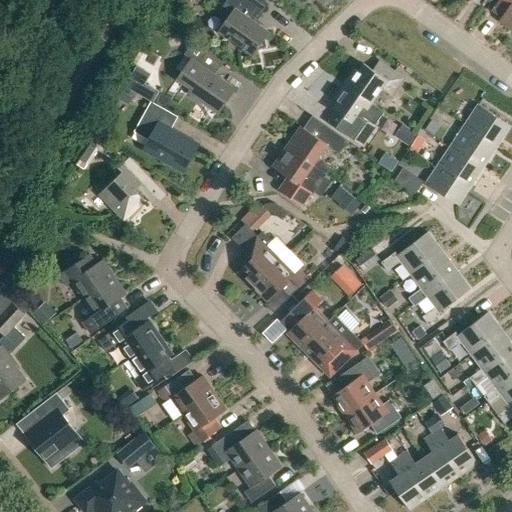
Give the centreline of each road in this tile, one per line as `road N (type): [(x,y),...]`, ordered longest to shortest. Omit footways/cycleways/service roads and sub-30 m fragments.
road 1 (residential): [(364,511),(266,370),(170,270),(228,158),(282,82),(359,0)]
road 2 (track): [(0,218),(127,0)]
road 3 (residential): [(399,0),(511,75)]
